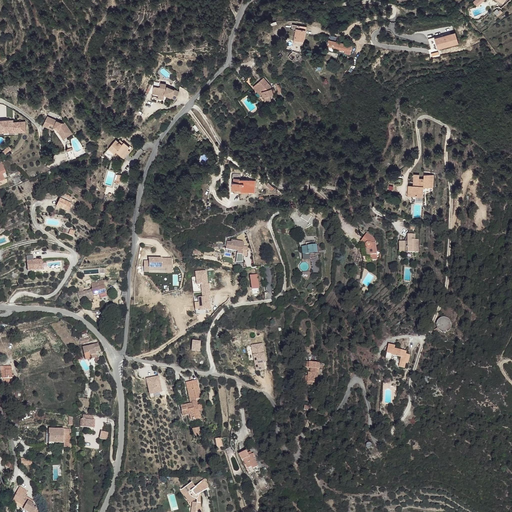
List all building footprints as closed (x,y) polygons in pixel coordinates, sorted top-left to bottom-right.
[(296,29),(294,44),(303,45),(306,26),(297,25),(298,26),(292,25),(291,28),(296,29)] [(437,50),(459,44),(456,32),(429,39),(431,46),(436,44),(437,50)] [(351,44),(328,40),(327,46),(344,49),(344,51),(350,53),(351,44)] [(293,51),(288,56),(293,60),(297,56),(300,59),(301,57),(299,56),(300,55),(298,52),(298,53),(293,51)] [(259,93),(259,95),(269,93),(269,85),(262,76),(253,82),(256,86),(259,87),(259,89),(258,89),(259,93)] [(251,83),(257,93),(259,93),(258,89),(259,89),(259,87),(256,86),(253,82),(251,83)] [(163,89),(156,87),(155,94),(160,96),(166,97),(167,96),(178,102),(181,95),(177,93),(170,89),(169,89),(169,87),(164,85),(163,89)] [(48,117),(44,126),(53,130),(54,128),(59,130),(58,132),(64,140),(73,134),(65,124),(63,125),(56,122),(57,121),(48,117)] [(10,121),(0,120),(0,130),(9,130),(9,133),(25,133),(25,122),(13,122),(13,124),(10,124),(10,121)] [(117,142),(115,140),(108,148),(103,154),(109,160),(114,155),(116,153),(122,158),(132,148),(128,145),(127,146),(123,143),(122,143),(121,145),(119,144),(121,142),(119,141),(117,142)] [(68,159),(74,157),(71,148),(65,150),(68,159)] [(122,175),(117,173),(113,188),(118,189),(122,175)] [(240,174),(234,173),(233,177),(232,177),(231,184),(240,186),(240,187),(249,189),(250,182),(249,182),(249,177),(240,176),(240,174)] [(409,186),(409,196),(414,197),(414,193),(418,193),(417,198),(424,198),(425,188),(434,189),(434,175),(424,175),(424,179),(420,179),(420,175),(415,175),(415,182),(418,182),(418,186),(415,186),(409,186)] [(71,202),(59,197),(56,204),(67,210),(71,202)] [(368,232),(363,240),(367,242),(367,243),(367,244),(368,245),(369,245),(369,246),(371,246),(372,253),(379,252),(377,241),(378,239),(368,232)] [(402,242),(399,252),(417,257),(420,244),(417,243),(419,237),(414,233),(408,239),(410,242),(410,244),(402,242)] [(226,241),(225,249),(237,251),(236,262),(242,262),(242,254),(243,250),(243,242),(231,240),(230,242),(226,241)] [(304,247),(305,258),(316,258),(317,254),(320,254),(320,246),(304,247)] [(191,252),(191,254),(202,256),(203,252),(203,251),(194,248),(193,253),(191,252)] [(33,255),(26,256),(28,271),(44,269),(43,260),(34,261),(33,255)] [(250,276),(251,289),(258,288),(257,275),(250,276)] [(83,288),(77,290),(79,299),(88,297),(94,295),(95,297),(101,295),(109,292),(106,283),(96,286),(97,289),(84,292),(83,288)] [(93,303),(89,303),(89,309),(99,309),(99,299),(93,299),(93,303)] [(445,326),(446,324),(446,323),(446,322),(446,321),(445,320),(444,319),(443,318),(442,317),(441,317),(440,317),(439,317),(437,317),(436,318),(435,319),(435,320),(434,321),(434,322),(433,323),(434,324),(434,325),(434,326),(435,327),(436,328),(437,329),(438,329),(440,329),(441,329),(442,329),(443,328),(444,327),(445,327),(445,326)] [(85,337),(77,340),(79,346),(87,343),(85,337)] [(388,339),(387,348),(392,349),(392,350),(401,351),(400,361),(406,362),(407,356),(409,356),(409,353),(407,353),(408,348),(406,348),(407,345),(394,343),(395,340),(388,339)] [(96,344),(82,349),(85,361),(91,359),(90,356),(96,354),(95,352),(99,351),(96,344)] [(310,376),(309,381),(315,381),(319,382),(320,372),(319,372),(319,367),(321,368),(322,362),(308,360),(307,367),(312,367),(312,371),(310,372),(310,376)] [(3,371),(0,370),(0,371),(0,379),(3,379),(4,385),(7,385),(7,383),(14,383),(13,378),(12,377),(11,376),(11,370),(3,371)] [(187,387),(189,401),(191,401),(196,400),(201,399),(197,379),(192,380),(193,386),(187,387)] [(180,405),(182,415),(189,414),(190,418),(200,416),(199,409),(199,407),(197,408),(196,403),(196,400),(191,401),(192,403),(180,405)] [(199,426),(192,427),(194,436),(201,435),(199,426)] [(61,429),(54,429),(54,433),(49,433),(49,438),(51,438),(52,442),(63,443),(63,436),(60,436),(60,433),(61,433),(61,429)] [(100,431),(99,439),(107,440),(108,432),(100,431)] [(239,454),(242,459),(253,457),(251,452),(248,453),(247,450),(239,454)] [(242,459),(248,473),(253,471),(252,468),(257,466),(253,457),(242,459)] [(188,484),(181,488),(185,495),(186,494),(190,498),(192,497),(194,499),(195,498),(196,500),(196,502),(192,502),(191,511),(193,511),(192,511),(198,511),(199,511),(200,511),(200,507),(199,507),(200,500),(196,495),(209,488),(204,475),(203,475),(202,475),(204,479),(194,486),(191,488),(188,484)] [(18,487),(12,499),(24,507),(29,510),(29,511),(32,511),(30,502),(23,499),(26,492),(18,487)] [(181,488),(180,489),(188,500),(190,498),(186,494),(185,495),(181,488)] [(12,499),(11,502),(22,509),(24,507),(12,499)]
